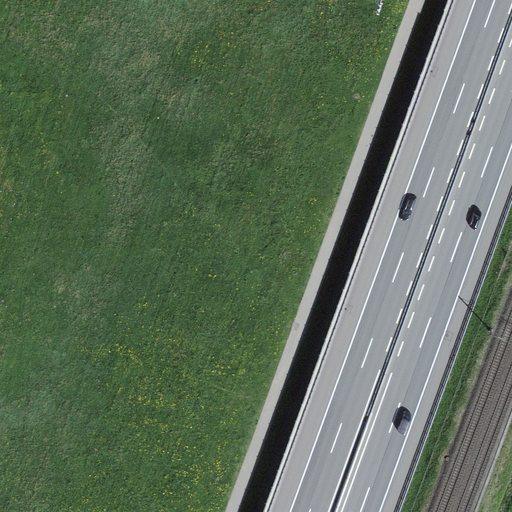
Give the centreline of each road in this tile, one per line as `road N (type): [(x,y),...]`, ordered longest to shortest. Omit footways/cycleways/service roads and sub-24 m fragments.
road 1 (motorway): [(494,0),(308,511)]
road 2 (motorway): [(359,511),(511,91)]
